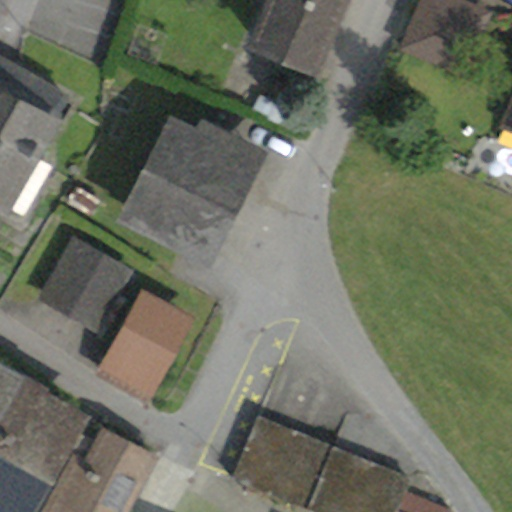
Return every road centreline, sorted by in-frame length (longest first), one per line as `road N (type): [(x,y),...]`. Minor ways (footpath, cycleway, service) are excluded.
road 1 (residential): [(284,242),(351,351),(473,511)]
road 2 (residential): [(387,0),(284,242)]
road 3 (residential): [(189,447),(284,242)]
road 4 (residential): [(0,328),(149,431),(189,447)]
